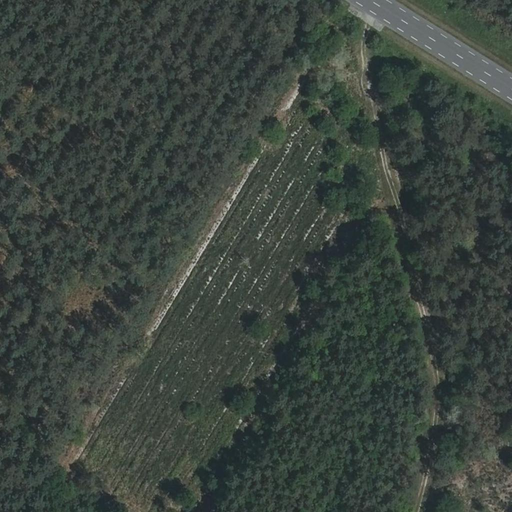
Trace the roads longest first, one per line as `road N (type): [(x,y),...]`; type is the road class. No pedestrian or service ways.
road 1 (track): [(409,511),(438,367),(356,0)]
road 2 (primary): [(511,83),(379,0)]
